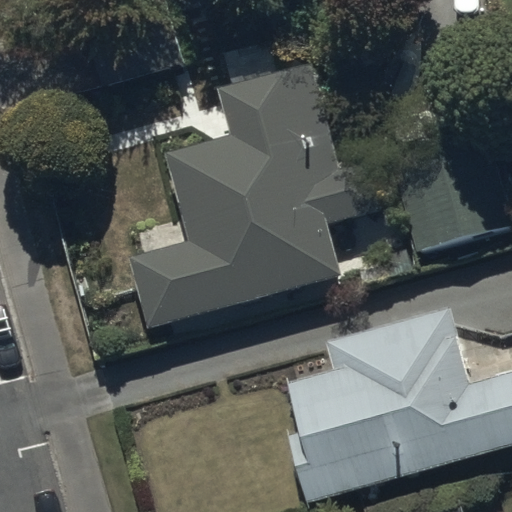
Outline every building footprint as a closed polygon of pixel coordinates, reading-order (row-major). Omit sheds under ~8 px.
[(168,0),(124,0),(89,9),(107,80),(184,60),(168,0)] [(131,250),(152,322),(345,267),(332,220),(389,204),(375,155),(344,164),(314,58),(225,83),(239,131),(171,150),(194,233),(131,250)] [(511,199),(493,126),(396,151),(422,251),(511,227),(511,199)] [(292,426),(311,496),(511,441),(511,357),(476,368),(457,301),(333,334),(341,362),(290,376),(302,423),(292,426)] [(288,511),(347,511),(341,495),(288,511)] [(511,511),(511,497),(487,501),(488,511),(511,511)]
